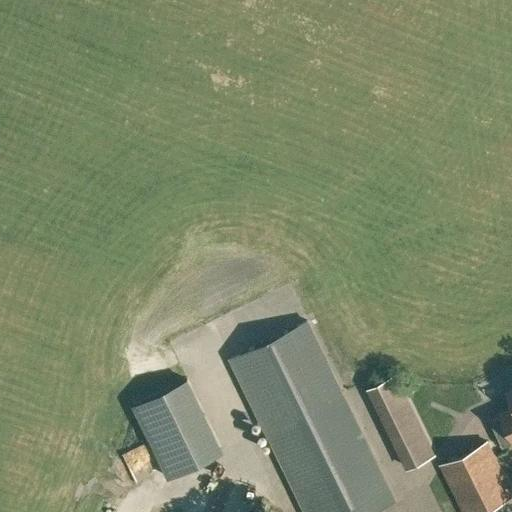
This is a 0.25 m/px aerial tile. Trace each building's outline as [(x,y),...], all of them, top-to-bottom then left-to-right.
[(394,499),(341,390),(306,321),(230,358),(264,428),(305,511),(376,511),(374,508),(394,499)] [(409,463),(441,448),(403,366),(371,381),(409,463)] [(140,395),(170,470),(227,447),(197,372),(140,395)] [(489,420),(497,436),(502,447),(509,444),(511,442),(511,388),(506,391),(511,402),(511,406),(500,412),(501,414),(489,420)] [(464,511),(479,511),(511,497),(511,495),(487,441),(440,463),(464,511)]
